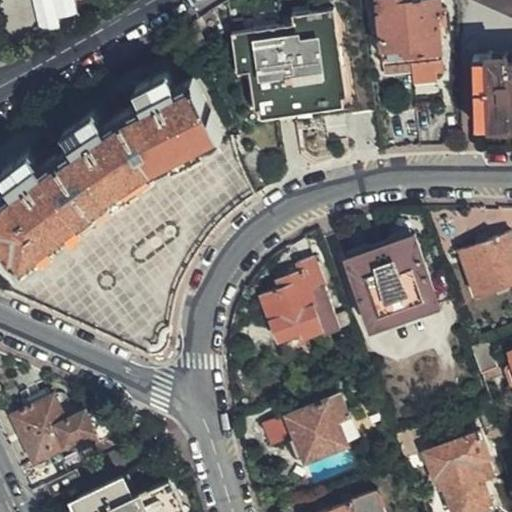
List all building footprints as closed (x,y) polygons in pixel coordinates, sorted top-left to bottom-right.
[(35,0),(40,27),(61,23),(59,13),(78,10),(76,0),(35,0)] [(439,0),(377,0),(384,64),(413,62),(443,59),(439,15),(441,14),(439,0)] [(511,0),(474,0),(511,16),(511,0)] [(299,120),(377,110),(369,69),(359,5),(294,15),(295,20),(275,23),(234,29),(238,70),(250,69),(257,121),(279,118),(298,116),(299,120)] [(511,122),(511,60),(508,61),(507,54),(475,56),(478,124),(511,122)] [(446,83),(443,59),(413,62),(415,76),(415,87),(446,83)] [(413,62),(384,64),(387,79),(415,76),(413,62)] [(225,135),(213,109),(208,111),(203,101),(207,98),(196,75),(178,84),(169,69),(136,84),(144,101),(125,111),(105,123),(94,106),(63,128),(73,144),(60,153),(58,151),(41,162),(29,149),(0,169),(0,170),(11,186),(0,194),(0,237),(23,267),(91,216),(90,213),(147,176),(225,135)] [(244,166),(234,136),(146,182),(97,216),(98,218),(44,259),(6,289),(146,352),(156,353),(163,348),(168,339),(169,326),(171,311),(176,293),(187,266),(197,248),(211,231),(235,210),(257,192),(244,166)] [(511,280),(511,227),(487,236),(461,245),(478,293),(511,280)] [(440,297),(454,293),(445,265),(430,269),(416,230),(382,242),(348,255),(370,318),(387,312),(388,316),(422,303),(422,301),(438,294),(440,297)] [(304,268),(289,273),(291,279),(277,283),(262,289),(278,333),(303,325),(305,333),(322,328),(324,333),(341,327),(315,251),(300,256),(304,268)] [(310,345),(305,333),(303,325),(278,333),(284,354),(310,345)] [(498,361),(490,336),(471,341),(481,369),(498,361)] [(270,442),(289,435),(295,431),(302,449),(303,454),(344,438),(335,416),(346,411),(338,390),(262,422),(267,433),(270,442)] [(100,412),(81,403),(64,412),(53,392),(10,412),(28,447),(50,438),(54,444),(103,421),(100,412)] [(491,395),(475,401),(483,425),(500,419),(491,395)] [(396,430),(405,456),(420,450),(412,424),(396,430)] [(469,511),(476,509),(487,505),(493,503),(484,477),(477,454),(485,452),(488,451),(479,427),(431,445),(424,449),(432,472),(437,470),(453,511),(469,511)] [(295,431),(289,435),(296,451),(302,449),(295,431)] [(493,473),(485,452),(477,454),(484,477),(493,473)] [(75,482),(71,467),(43,482),(49,495),(75,482)] [(175,489),(168,474),(149,482),(150,483),(128,493),(120,474),(77,495),(85,511),(166,511),(166,509),(181,502),(175,489)] [(378,511),(369,487),(351,494),(351,496),(309,511),(378,511)]
